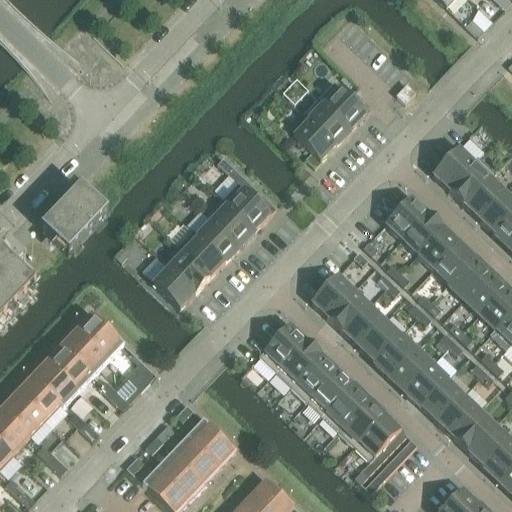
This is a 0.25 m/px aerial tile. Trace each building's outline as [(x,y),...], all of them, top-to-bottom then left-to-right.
[(459,0),(430,0),(446,14),(459,0)] [(511,9),(502,0),(496,0),(492,4),(504,16),(511,9)] [(484,37),(472,25),(465,33),(477,44),(484,37)] [(354,97),(348,102),(334,89),(318,105),(351,136),(372,114),(354,97)] [(405,109),(415,99),(406,91),(396,101),(405,109)] [(351,136),(318,105),(303,121),(308,126),(336,152),(351,136)] [(336,152),(308,126),(293,142),(311,159),(305,165),(315,174),(336,152)] [(448,196),(475,169),(458,153),(432,181),(448,196)] [(218,169),(217,170),(226,179),(232,173),(223,164),(218,169)] [(464,211),(495,179),(480,164),(448,196),(464,211)] [(232,173),(226,179),(235,187),(241,181),(232,173)] [(480,226),(506,199),(490,184),(495,179),(464,211),(480,226)] [(241,181),(235,187),(237,190),(244,196),(249,189),(241,181)] [(249,189),(244,196),(252,204),(258,198),(249,189)] [(244,196),(237,190),(222,206),(255,237),(270,221),(261,212),(252,204),(244,196)] [(68,259),(107,218),(80,191),(40,233),(68,259)] [(258,198),(252,204),(261,212),(267,206),(258,198)] [(495,241),(511,223),(511,204),(506,199),(480,226),(495,241)] [(401,246),(427,219),(411,203),(385,231),(401,246)] [(255,237),(222,206),(207,221),(240,253),(255,237)] [(267,206),(261,212),(270,221),(276,215),(267,206)] [(417,261),(443,234),(427,219),(401,246),(417,261)] [(240,253),(207,221),(206,222),(211,227),(198,242),(193,237),(192,237),(225,268),(240,253)] [(511,256),(511,254),(511,223),(495,241),(511,256)] [(432,276),(459,248),(443,234),(417,261),(432,276)] [(225,268),(192,237),(177,253),(210,284),(225,268)] [(377,256),(369,248),(363,254),(372,262),(377,256)] [(448,291),(474,263),(459,248),(432,276),(448,291)] [(0,332),(34,296),(24,286),(32,278),(2,250),(0,251),(0,332)] [(210,284),(177,253),(162,268),(195,299),(210,284)] [(119,256),(114,261),(121,268),(126,262),(119,256)] [(368,266),(359,258),(353,264),(362,272),(368,266)] [(464,306),(490,278),(474,263),(448,291),(464,306)] [(195,299),(162,268),(162,269),(167,274),(152,290),(180,316),(195,299)] [(400,278),(392,270),(386,276),(395,284),(400,278)] [(409,287),(400,278),(395,284),(404,293),(409,287)] [(479,321),(505,293),(490,278),(464,306),(479,321)] [(391,288),(382,280),(377,286),(385,294),(391,288)] [(327,324),(353,296),(337,281),(311,308),(327,324)] [(400,297),(391,288),(385,294),(394,303),(400,297)] [(495,335),(511,317),(511,299),(505,293),(479,321),(495,335)] [(343,339),(369,311),(353,296),(327,324),(343,339)] [(432,308),(423,300),(417,306),(426,314),(432,308)] [(440,316),(432,308),(426,314),(435,322),(440,316)] [(422,318),(413,310),(408,316),(417,324),(422,318)] [(358,354),(385,326),(369,311),(343,339),(358,354)] [(511,350),(511,348),(511,317),(495,335),(511,350)] [(431,326),(422,318),(417,324),(425,332),(431,326)] [(120,347),(90,319),(75,335),(105,363),(108,367),(124,350),(120,347)] [(374,369),(400,341),(385,326),(358,354),(374,369)] [(457,344),(463,338),(454,329),(449,335),(457,344)] [(275,379),(306,346),(290,331),(259,363),(275,379)] [(105,363),(75,335),(60,351),(90,379),(93,382),(108,367),(105,363)] [(472,346),(463,338),(457,344),(466,352),(472,346)] [(453,348),(445,340),(439,345),(448,354),(453,348)] [(390,383),(416,356),(400,341),(374,369),(390,383)] [(290,394),(322,361),(306,346),(275,379),(290,394)] [(462,356),(453,348),(448,354),(457,362),(462,356)] [(90,379),(60,351),(45,366),(75,395),(78,398),(93,382),(90,379)] [(405,398),(431,371),(416,356),(390,383),(405,398)] [(489,374),(495,368),(486,360),(480,365),(489,374)] [(306,408),(337,376),(322,361),(290,394),(306,408)] [(75,395),(45,366),(30,382),(60,410),(63,413),(78,398),(75,395)] [(156,381),(142,367),(136,373),(150,387),(156,381)] [(503,376),(495,368),(489,374),(498,382),(503,376)] [(485,378),(476,370),(471,375),(479,383),(485,378)] [(421,413),(447,386),(431,371),(405,398),(421,413)] [(322,423),(353,391),(337,376),(306,408),(322,423)] [(494,386),(485,378),(479,383),(488,392),(494,386)] [(60,410),(30,382),(14,398),(44,427),(59,411),(63,414),(63,413),(60,410)] [(437,429),(463,401),(447,386),(421,413),(437,429)] [(117,398),(105,387),(98,394),(110,405),(117,398)] [(337,438),(368,406),(353,391),(322,423),(337,438)] [(44,427),(14,398),(0,413),(0,417),(28,444),(44,427)] [(129,410),(117,398),(110,405),(122,417),(129,410)] [(453,443),(479,416),(463,401),(437,429),(453,443)] [(353,453),(384,421),(368,406),(337,438),(353,453)] [(182,428),(193,416),(187,410),(176,422),(182,428)] [(468,458),(494,431),(479,416),(453,443),(468,458)] [(28,444),(0,417),(0,449),(12,461),(28,444)] [(87,429),(75,418),(68,425),(80,436),(87,429)] [(369,469),(400,436),(384,421),(353,453),(369,469)] [(206,428),(203,426),(188,442),(190,444),(220,473),(235,457),(206,428)] [(99,441),(87,429),(80,436),(92,448),(99,441)] [(174,437),(167,431),(156,442),(163,448),(174,437)] [(484,473),(510,446),(494,431),(468,458),(484,473)] [(406,442),(400,436),(369,469),(354,484),(360,490),(406,442)] [(152,460),(163,448),(156,442),(145,454),(152,460)] [(190,444),(188,442),(172,458),(175,460),(205,488),(220,473),(190,444)] [(370,500),(417,451),(410,446),(364,494),(370,500)] [(500,488),(511,475),(511,447),(510,446),(484,473),(500,488)] [(0,473),(12,461),(0,449),(0,473)] [(55,463),(43,451),(36,458),(48,470),(55,463)] [(175,460),(172,458),(157,473),(160,476),(190,505),(205,488),(175,460)] [(67,474),(55,463),(48,470),(61,481),(67,474)] [(132,480),(143,468),(137,463),(126,474),(132,480)] [(160,476),(157,473),(142,490),(144,492),(165,511),(182,511),(190,505),(160,476)] [(511,499),(511,475),(500,488),(511,499)] [(293,511),(265,484),(250,500),(263,511),(293,511)] [(23,496),(11,485),(5,492),(17,503),(23,496)] [(476,511),(478,510),(462,495),(445,511),(476,511)] [(31,511),(35,508),(23,496),(17,503),(25,511),(31,511)] [(263,511),(250,500),(238,511),(263,511)]
